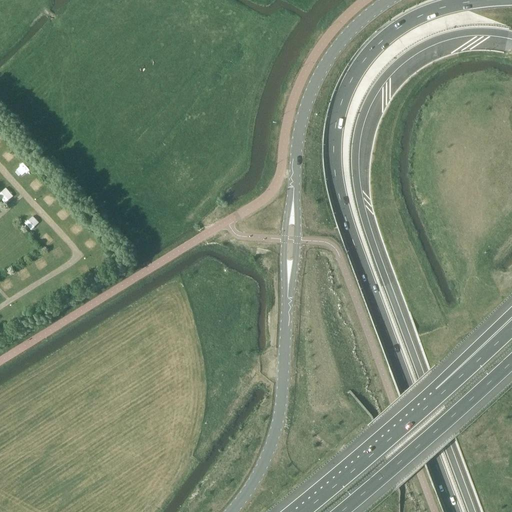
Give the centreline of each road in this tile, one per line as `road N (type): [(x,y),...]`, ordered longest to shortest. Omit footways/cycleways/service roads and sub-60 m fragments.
road 1 (motorway): [(488,0),(414,18),(373,49),(349,80),(333,150),(345,220),(452,511)]
road 2 (motorway): [(471,511),(363,217),(357,134),(381,82),(415,51),(453,36),(511,37)]
road 3 (motorway): [(339,511),(511,361)]
road 4 (tertiary): [(230,511),(259,468),(277,416),(286,299)]
road 5 (tertiary): [(293,185),(315,76),(342,36),(385,0)]
road 6 (motorway): [(439,397),(301,511)]
